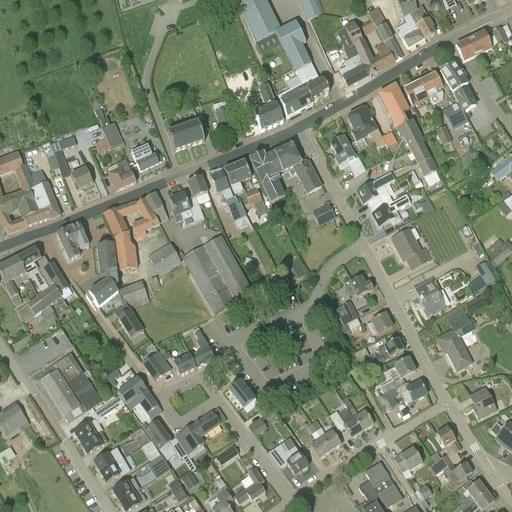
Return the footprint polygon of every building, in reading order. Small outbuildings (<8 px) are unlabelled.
[(274,34),(280,30),(264,0),(243,0),(244,1),(237,5),(236,6),(241,14),(257,45),(275,35),(274,34)] [(296,0),(306,22),(321,15),(314,0),(296,0)] [(397,0),(399,7),(403,19),(406,25),(400,28),(403,33),(399,36),(408,51),(424,42),(409,16),(417,12),(415,0),(414,0),(397,0)] [(456,7),(452,0),(442,0),(446,11),(456,7)] [(440,8),(440,7),(440,6),(440,5),(439,5),(439,4),(438,3),(437,3),(436,3),(435,3),(434,3),(433,3),(433,4),(432,4),(432,5),(432,6),(431,6),(431,7),(431,8),(432,9),(432,10),(433,10),(433,11),(434,11),(435,11),(435,12),(436,12),(437,12),(437,11),(438,11),(439,11),(439,10),(440,9),(440,8)] [(433,28),(424,14),(421,9),(417,12),(409,16),(424,42),(435,36),(431,30),(433,28)] [(388,36),(384,27),(386,26),(377,11),(367,16),(370,21),(376,31),(384,45),(385,44),(395,63),(402,60),(389,36),(388,36)] [(376,31),(370,21),(360,27),(365,37),(376,31)] [(327,92),(328,92),(322,81),(319,82),(314,73),(310,65),(311,65),(302,46),(306,44),(295,23),(280,30),(274,34),(275,35),(281,47),(295,74),(301,85),(304,90),(312,105),(313,104),(315,103),(317,102),(318,101),(317,100),(322,97),(323,99),(324,98),(326,98),(327,96),(328,96),(327,92)] [(377,74),(377,73),(367,52),(353,25),(345,29),(358,57),(360,61),(368,78),(377,74)] [(507,29),(506,27),(492,35),(494,38),(486,42),(482,34),(455,48),(464,64),(499,47),(507,43),(506,41),(511,37),(507,28),(507,29)] [(358,57),(345,29),(337,33),(346,50),(344,51),(348,62),(358,57)] [(281,47),(275,35),(257,45),(263,57),(271,52),(280,47),(281,47)] [(383,71),(394,64),(389,54),(386,49),(384,45),(376,49),(381,57),(378,59),(383,71)] [(274,57),(283,53),(280,47),(271,52),(274,57)] [(368,78),(360,61),(354,65),(357,71),(355,72),(352,66),(339,73),(342,80),(341,80),(347,90),(368,78)] [(456,104),(462,114),(475,107),(470,98),(467,100),(464,94),(467,93),(467,92),(464,94),(462,90),(468,86),(453,66),(440,72),(448,86),(453,94),(451,95),(456,104)] [(439,83),(435,75),(420,82),(429,99),(428,99),(433,108),(441,102),(435,93),(440,91),(440,86),(439,83)] [(420,82),(403,91),(408,102),(411,108),(420,104),(428,99),(429,99),(420,82)] [(301,85),(289,91),(301,113),(313,106),(312,105),(304,90),(301,85)] [(261,134),(283,125),(268,87),(259,90),(260,95),(256,97),(260,106),(251,109),(254,115),(261,134)] [(406,126),(406,125),(401,116),(408,113),(395,87),(394,88),(394,87),(378,97),(396,131),(406,126)] [(301,113),(289,91),(277,97),(287,120),(301,113)] [(223,137),(235,133),(225,104),(213,108),(223,137)] [(461,115),(462,114),(456,104),(441,113),(452,132),(466,124),(461,115)] [(94,110),(99,121),(103,119),(104,119),(99,108),(94,110)] [(371,135),(376,145),(379,150),(385,146),(377,131),(365,108),(348,117),(347,121),(353,133),(351,135),(355,144),(371,135)] [(169,120),(163,123),(174,154),(204,144),(197,124),(174,132),(169,120)] [(406,126),(396,131),(401,140),(403,139),(417,132),(412,122),(406,125),(406,126)] [(102,130),(106,142),(110,150),(122,145),(113,125),(102,130)] [(436,132),(443,147),(451,143),(444,128),(436,132)] [(390,132),(381,137),(387,149),(396,144),(390,132)] [(403,139),(409,149),(421,142),(423,142),(417,132),(403,139)] [(350,151),(343,139),(330,146),(337,158),(335,159),(338,164),(337,167),(340,173),(348,168),(354,178),(365,171),(358,159),(355,160),(350,151)] [(73,140),(61,144),(59,144),(61,152),(75,147),(73,140)] [(110,150),(106,142),(97,146),(101,155),(110,150)] [(416,164),(429,157),(421,142),(409,149),(416,164)] [(61,152),(58,144),(51,147),(53,154),(61,152)] [(290,170),(301,164),(293,148),(289,147),(272,155),(264,159),(263,156),(249,162),(270,206),(284,199),(274,178),(290,170)] [(77,148),(62,152),(64,158),(79,153),(77,148)] [(131,155),(140,173),(161,164),(158,156),(152,158),(148,148),(131,155)] [(62,180),(70,177),(61,152),(53,155),(62,180)] [(489,155),(493,161),(498,157),(494,152),(489,155)] [(0,221),(0,222),(2,225),(4,228),(3,228),(7,234),(8,235),(9,235),(26,229),(22,220),(38,214),(29,191),(34,189),(29,177),(28,177),(25,167),(23,168),(18,155),(0,162),(0,221)] [(511,156),(501,165),(508,175),(511,171),(511,156)] [(418,167),(429,187),(440,182),(435,173),(436,172),(429,157),(416,164),(418,167)] [(484,170),(492,165),(488,160),(480,165),(484,170)] [(136,185),(135,184),(126,161),(116,166),(118,171),(109,175),(117,193),(136,185)] [(290,177),(293,175),(296,174),(307,196),(321,189),(322,189),(309,164),(305,162),(301,164),(290,170),(288,171),(290,177)] [(238,200),(240,206),(243,213),(255,208),(258,216),(266,213),(257,191),(246,196),(244,192),(242,193),(239,185),(251,180),(244,164),(223,172),(233,197),(235,196),(237,200),(238,200)] [(76,185),(79,192),(93,185),(86,170),(70,177),(74,185),(76,185)] [(42,172),(29,177),(34,189),(29,191),(38,214),(22,220),(26,229),(48,220),(50,223),(60,219),(42,172)] [(233,200),(221,173),(221,175),(217,177),(216,175),(210,177),(211,179),(210,180),(220,206),(225,204),(227,209),(228,208),(234,223),(246,219),(243,213),(240,206),(238,207),(235,199),(233,200)] [(408,176),(411,181),(416,178),(413,173),(408,176)] [(390,174),(389,175),(358,192),(360,196),(358,197),(363,206),(367,204),(369,209),(380,204),(375,193),(395,182),(390,174)] [(209,202),(207,195),(201,179),(187,184),(191,195),(184,198),(189,210),(199,207),(209,202)] [(422,187),(419,181),(413,185),(416,191),(422,187)] [(507,194),(500,198),(503,203),(510,198),(507,194)] [(160,206),(155,196),(146,200),(159,224),(168,221),(160,206)] [(189,210),(184,198),(184,196),(182,197),(181,196),(176,198),(176,199),(171,201),(171,200),(170,201),(174,211),(173,211),(173,212),(172,212),(176,224),(192,218),(194,224),(204,221),(199,207),(189,210)] [(379,229),(391,222),(393,226),(401,222),(396,213),(410,205),(406,197),(386,207),(383,202),(380,204),(369,209),(372,215),(371,215),(372,216),(373,215),(375,218),(374,219),(379,229)] [(159,226),(145,202),(144,202),(137,206),(145,222),(132,227),(137,240),(146,236),(144,233),(159,226)] [(424,215),(432,211),(427,202),(420,207),(424,215)] [(511,214),(511,208),(509,211),(503,204),(497,208),(505,219),(511,213),(511,214)] [(312,215),(318,228),(335,219),(329,206),(312,215)] [(113,240),(113,241),(114,247),(117,273),(136,271),(134,249),(131,247),(129,247),(128,235),(120,218),(127,216),(125,208),(118,210),(116,211),(115,212),(110,214),(110,213),(104,215),(115,240),(113,240)] [(211,224),(213,230),(219,228),(217,222),(211,224)] [(80,257),(77,251),(80,250),(80,251),(88,247),(79,226),(56,235),(69,262),(80,257)] [(391,241),(396,250),(397,250),(401,257),(404,261),(402,263),(407,260),(412,270),(411,271),(411,272),(430,262),(424,251),(420,253),(409,232),(410,232),(409,231),(390,241),(391,242),(391,241)] [(215,317),(253,295),(221,238),(183,260),(186,267),(215,317)] [(159,277),(181,264),(169,245),(148,258),(159,277)] [(482,253),(478,245),(473,248),(477,256),(482,253)] [(502,246),(488,258),(495,266),(509,254),(502,246)] [(98,309),(118,295),(115,273),(117,273),(114,247),(113,247),(96,249),(99,276),(104,275),(105,283),(85,298),(91,305),(94,303),(98,309)] [(38,289),(45,285),(33,265),(40,260),(34,249),(27,253),(28,256),(25,257),(17,261),(27,281),(28,281),(27,278),(33,275),(35,278),(33,278),(38,289)] [(49,291),(53,288),(58,296),(68,289),(53,265),(49,267),(44,258),(40,261),(40,260),(33,265),(45,285),(49,291)] [(20,285),(27,281),(17,261),(0,269),(0,274),(14,304),(20,301),(15,292),(22,289),(20,285)] [(472,297),(477,294),(495,282),(484,265),(475,270),(480,279),(471,285),(467,288),(472,297)] [(156,278),(150,281),(154,291),(160,289),(159,286),(163,284),(161,279),(157,280),(156,278)] [(350,285),(345,288),(350,298),(355,295),(357,300),(373,292),(369,284),(364,286),(361,279),(349,285),(350,285)] [(442,292),(438,295),(431,283),(414,292),(420,303),(421,302),(424,307),(428,315),(427,316),(428,316),(449,305),(442,292)] [(49,308),(60,299),(58,296),(53,288),(49,291),(37,299),(45,311),(49,308)] [(26,324),(35,318),(40,314),(45,311),(37,299),(18,313),(26,324)] [(483,300),(466,310),(469,315),(487,305),(483,300)] [(349,304),(345,306),(344,304),(340,306),(345,317),(343,318),(339,320),(343,327),(357,320),(349,304)] [(123,308),(113,314),(130,340),(143,333),(129,311),(129,310),(126,305),(123,308)] [(49,308),(45,311),(40,314),(44,320),(53,313),(49,308)] [(378,336),(392,329),(385,316),(371,323),(371,324),(367,327),(372,338),(377,335),(378,336)] [(453,333),(436,342),(444,357),(447,355),(453,367),(458,365),(461,371),(471,365),(458,340),(474,331),(467,317),(449,326),(453,333)] [(337,330),(341,337),(361,327),(357,320),(343,327),(337,330)] [(204,340),(196,343),(200,352),(189,357),(195,370),(214,362),(204,340)] [(390,360),(404,352),(398,340),(377,351),(381,358),(376,360),(379,365),(384,362),(389,359),(390,360)] [(351,357),(356,364),(369,357),(365,349),(351,357)] [(141,366),(154,384),(170,372),(157,354),(141,366)] [(31,382),(59,423),(65,420),(68,425),(101,403),(82,374),(70,356),(31,382)] [(173,365),(179,378),(195,370),(189,357),(173,365)] [(82,358),(77,360),(82,374),(87,372),(82,358)] [(395,391),(405,386),(402,380),(415,374),(408,360),(394,368),(398,374),(390,378),(392,382),(379,389),(384,397),(395,391)] [(96,368),(92,361),(85,366),(89,372),(96,368)] [(116,372),(106,379),(113,389),(117,386),(113,382),(120,377),(116,372)] [(146,391),(137,379),(117,394),(125,405),(146,391)] [(243,410),(255,401),(240,381),(228,390),(243,410)] [(408,385),(405,386),(395,391),(398,397),(402,395),(408,406),(427,397),(420,384),(410,389),(408,385)] [(139,406),(150,421),(162,413),(146,391),(125,405),(130,412),(139,406)] [(484,391),(469,399),(475,412),(473,413),(478,422),(496,413),(484,391)] [(376,401),(384,415),(391,411),(384,397),(376,401)] [(316,399),(309,403),(312,407),(318,404),(316,399)] [(347,411),(348,413),(353,410),(349,403),(348,404),(345,399),(341,402),(344,406),(347,411)] [(99,421),(115,409),(111,404),(95,415),(99,421)] [(0,426),(9,440),(29,426),(15,406),(0,416),(0,426)] [(200,440),(226,423),(218,410),(192,427),(200,440)] [(345,431),(351,441),(362,434),(354,421),(347,411),(338,417),(336,414),(329,418),(340,434),(345,431)] [(365,414),(358,418),(354,421),(362,434),(373,427),(365,414)] [(260,420),(249,428),(255,438),(266,430),(260,420)] [(94,422),(74,434),(74,435),(75,435),(81,445),(95,437),(94,437),(91,431),(97,428),(94,422)] [(175,438),(170,441),(156,423),(148,429),(145,432),(144,432),(158,450),(166,462),(176,456),(180,461),(187,456),(175,438)] [(316,423),(312,426),(316,433),(320,430),(316,423)] [(511,455),(511,454),(511,428),(508,425),(506,427),(504,425),(501,429),(496,424),(489,432),(496,439),(495,440),(511,455)] [(311,436),(316,433),(312,426),(307,429),(311,436)] [(192,427),(175,438),(187,456),(204,446),(200,440),(192,427)] [(137,442),(141,448),(150,442),(146,436),(145,436),(142,429),(138,432),(133,434),(130,436),(134,444),(137,442)] [(461,452),(447,429),(441,433),(441,432),(436,434),(437,435),(436,436),(450,458),(456,455),(461,452)] [(95,437),(81,445),(87,455),(87,456),(107,444),(101,433),(94,437),(95,437)] [(332,434),(325,438),(321,441),(329,454),(341,447),(332,434)] [(329,454),(321,441),(316,444),(310,448),(319,461),(329,454)] [(141,448),(145,455),(155,449),(151,443),(141,448)] [(283,452),(280,447),(268,455),(280,471),(287,466),(294,478),(308,468),(300,456),(299,456),(293,446),(283,452)] [(239,456),(233,447),(221,455),(227,464),(239,456)] [(15,457),(10,449),(0,455),(0,464),(1,466),(15,457)] [(422,465),(413,450),(400,458),(399,457),(393,460),(402,474),(407,471),(409,473),(422,465)] [(100,474),(119,463),(122,461),(119,457),(117,458),(113,452),(94,464),(94,465),(100,474)] [(156,481),(170,472),(161,457),(147,466),(156,481)] [(449,461),(435,470),(431,472),(434,478),(443,472),(452,467),(449,461)] [(125,473),(119,463),(100,474),(106,484),(106,485),(119,477),(119,476),(125,473)] [(190,474),(196,470),(191,464),(186,467),(190,474)] [(402,501),(389,480),(380,465),(364,474),(369,483),(358,490),(362,497),(363,496),(367,502),(364,504),(368,511),(366,511),(416,511),(414,507),(413,508),(415,510),(412,511),(382,511),(386,510),(387,511),(402,501)] [(472,475),(466,465),(455,472),(452,467),(443,473),(448,482),(452,488),(458,484),(466,479),(472,475)] [(233,499),(239,507),(253,498),(255,501),(265,495),(259,487),(264,483),(255,470),(247,476),(253,485),(233,499)] [(197,485),(191,475),(182,481),(189,491),(197,485)] [(133,480),(112,492),(113,493),(119,503),(133,495),(139,491),(144,488),(138,478),(133,481),(133,480)] [(215,483),(220,490),(225,487),(220,480),(215,483)] [(168,487),(171,492),(180,487),(177,482),(168,487)] [(463,511),(487,493),(478,483),(466,492),(469,497),(462,503),(464,504),(457,509),(459,511),(463,511)] [(418,493),(421,498),(429,493),(426,488),(418,493)] [(177,498),(184,494),(181,489),(174,493),(177,498)] [(229,511),(227,507),(233,503),(226,492),(216,499),(220,506),(211,511),(229,511)] [(429,493),(421,498),(424,501),(431,496),(429,493)] [(474,511),(479,509),(481,511),(483,511),(494,503),(487,493),(463,511),(474,511)] [(136,500),(133,495),(119,503),(124,511),(129,511),(140,506),(146,502),(142,497),(136,500)] [(424,502),(424,501),(421,498),(418,500),(421,504),(420,504),(424,510),(428,508),(424,502)] [(193,511),(201,511),(194,502),(189,505),(193,511)]
